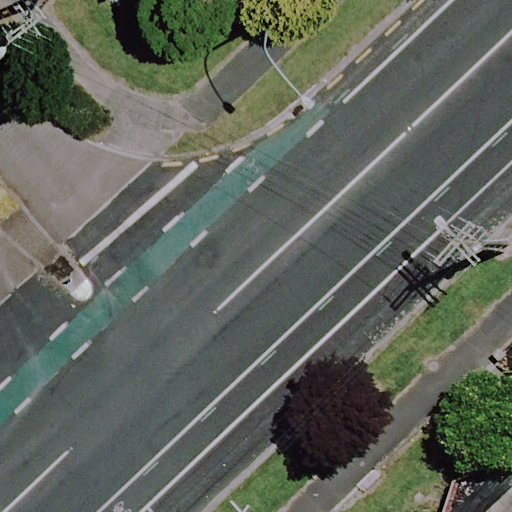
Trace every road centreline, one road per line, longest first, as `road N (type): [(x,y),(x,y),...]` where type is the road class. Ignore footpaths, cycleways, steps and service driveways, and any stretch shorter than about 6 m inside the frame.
road 1 (tertiary): [(511,38),(170,358)]
road 2 (residential): [(170,358),(77,269),(0,175)]
road 3 (tertiary): [(170,358),(5,511)]
